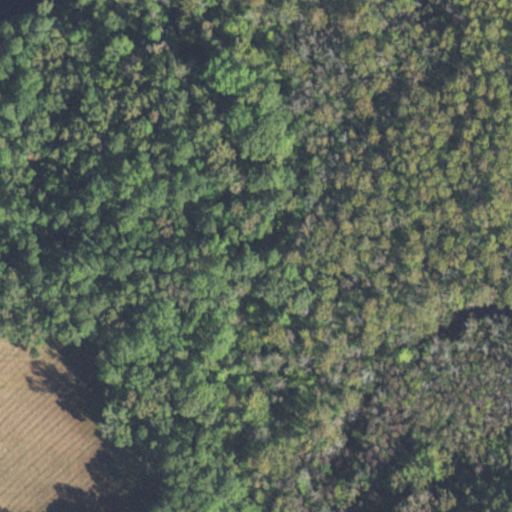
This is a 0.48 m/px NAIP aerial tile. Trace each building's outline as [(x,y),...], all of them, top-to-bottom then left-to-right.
[(81,461),(81,453),(0,454),(0,460),(0,462),(81,461)] [(109,494),(116,497),(133,460),(126,457),(109,494)] [(142,502),(163,479),(157,474),(137,497),(142,502)] [(0,486),(0,493),(91,491),(90,484),(0,486)] [(0,500),(0,509),(90,506),(90,498),(0,500)]
